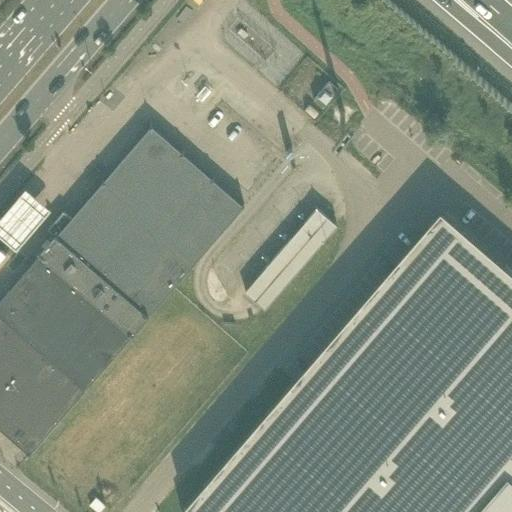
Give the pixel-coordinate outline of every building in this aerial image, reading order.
[(320,197),(207,101),(239,64),(206,35),(174,73),(183,80),(180,83),(181,83),(174,91),(170,95),(152,115),(199,156),(214,138),(288,202),(288,203),(290,205),(283,212),(297,225),(307,213),(306,213),(313,205),(320,197)] [(329,82),(313,100),(323,108),(339,90),(329,82)] [(350,125),(342,134),(382,171),(391,163),(350,125)] [(0,410),(4,414),(52,358),(59,349),(118,281),(41,214),(0,262),(0,410)] [(479,295),(420,243),(295,386),(210,485),(205,480),(184,504),(189,509),(186,511),(511,511),(511,270),(505,265),(479,295)]
